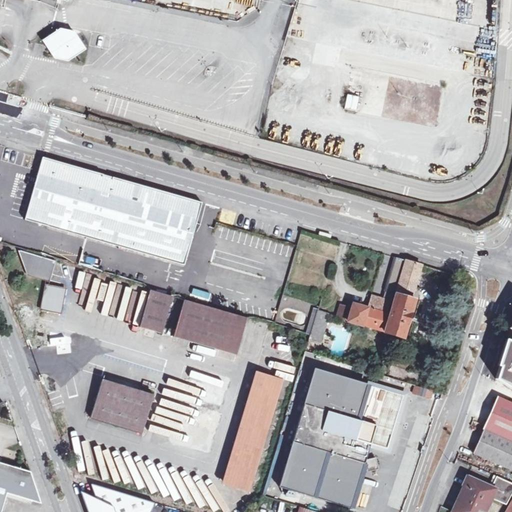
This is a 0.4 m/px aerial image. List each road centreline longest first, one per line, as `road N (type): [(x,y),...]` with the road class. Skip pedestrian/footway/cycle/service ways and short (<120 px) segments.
road 1 (tertiary): [(104,153),(482,259)]
road 2 (unclassified): [(423,511),(460,425),(508,264)]
road 3 (unclassified): [(76,511),(0,301)]
road 4 (unclassified): [(0,342),(59,511)]
road 5 (unknown): [(440,425),(422,409),(410,411),(376,492),(384,511)]
